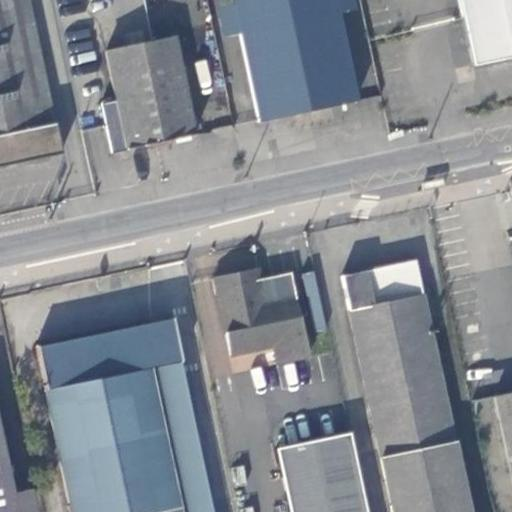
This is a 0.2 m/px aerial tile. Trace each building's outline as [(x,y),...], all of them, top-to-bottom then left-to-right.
[(0,0),(0,164),(62,152),(29,0),(0,0)] [(233,0),(234,2),(241,33),(260,121),(358,100),(336,0),(233,0)] [(511,0),(458,0),(472,64),(511,55),(511,0)] [(102,102),(113,152),(197,134),(175,36),(107,51),(117,99),(102,102)] [(340,276),(389,511),(466,511),(413,261),(340,276)] [(272,345),(277,365),(307,359),(289,275),(261,281),(258,268),(213,277),(229,355),(272,345)] [(32,347),(66,511),(207,511),(175,360),(177,360),(168,318),(32,347)] [(511,391),(493,396),(511,488),(511,391)] [(366,511),(349,433),(276,449),(290,511),(366,511)] [(0,511),(14,511),(10,492),(0,444),(0,511)] [(36,511),(31,487),(10,492),(14,511),(36,511)]
